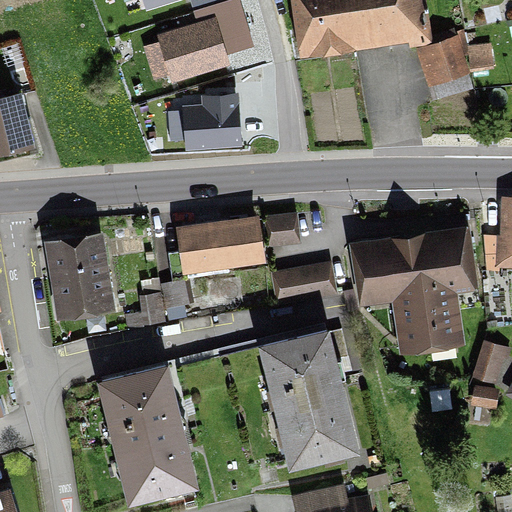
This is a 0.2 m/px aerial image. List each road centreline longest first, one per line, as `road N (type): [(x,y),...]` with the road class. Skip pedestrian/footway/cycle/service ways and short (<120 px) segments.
road 1 (primary): [(12,197),(298,178),(511,179)]
road 2 (residential): [(12,197),(63,511)]
